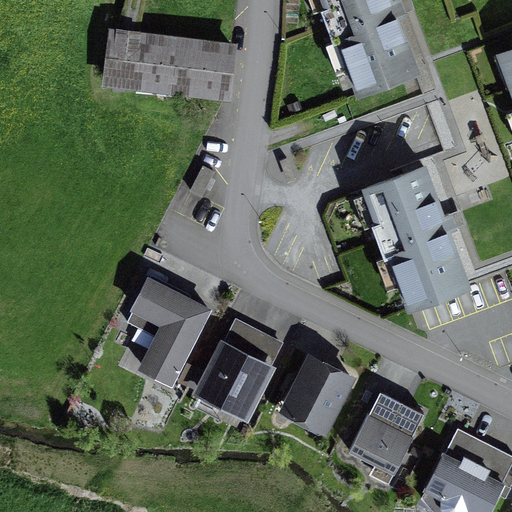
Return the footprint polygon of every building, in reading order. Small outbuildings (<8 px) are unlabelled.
[(393,0),(319,0),(358,103),(423,78),(393,0)] [(108,29),(102,89),(231,104),(238,45),(108,29)] [(511,51),(496,57),(511,99),(511,51)] [(427,167),(362,191),(365,197),(370,196),(381,226),(372,230),(385,264),(388,263),(407,316),(472,293),(451,234),(458,232),(450,215),(444,216),(427,167)] [(172,390),(213,311),(147,279),(130,313),(133,315),(128,323),(156,338),(138,372),(172,390)] [(194,396),(248,426),(277,370),(272,367),(282,344),(236,319),(224,343),(222,341),(194,396)] [(277,414),(327,439),(356,379),(309,356),(277,414)] [(394,478),(426,416),(381,393),(349,455),(394,478)] [(511,464),(511,458),(457,430),(422,499),(431,511),(493,511),(506,487),(502,484),(511,464)]
